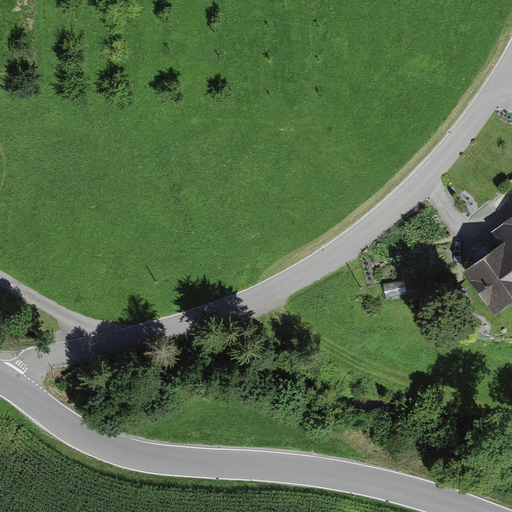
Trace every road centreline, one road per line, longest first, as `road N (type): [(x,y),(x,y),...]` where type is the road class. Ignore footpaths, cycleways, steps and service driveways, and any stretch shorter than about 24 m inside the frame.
road 1 (unclassified): [(511,66),(465,137),(375,227),(270,293),(194,322),(43,357),(13,386)]
road 2 (unclassified): [(13,386),(120,453),(301,468),(473,511)]
road 3 (track): [(511,420),(339,348),(285,283)]
